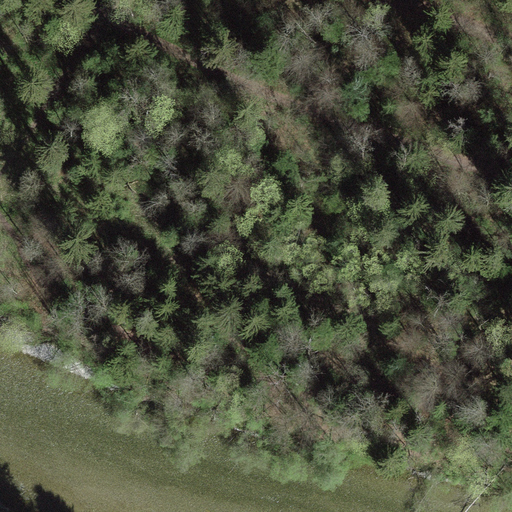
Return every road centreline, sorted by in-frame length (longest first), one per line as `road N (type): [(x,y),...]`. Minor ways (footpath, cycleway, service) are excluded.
road 1 (track): [(109,0),(288,112),(511,175)]
road 2 (track): [(113,1),(0,176)]
road 3 (track): [(392,0),(511,51)]
